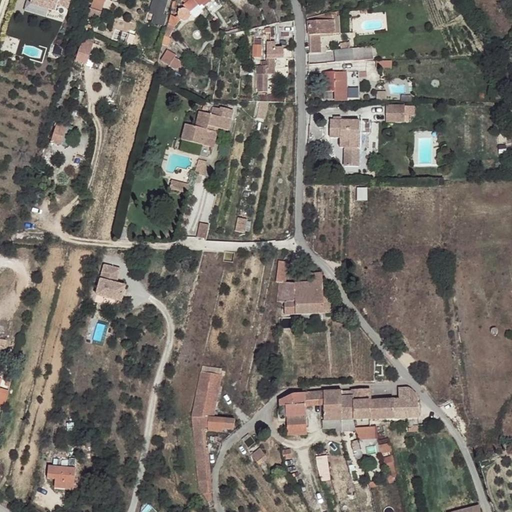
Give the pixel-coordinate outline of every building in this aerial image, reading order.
[(71,10),(70,0),(30,0),(31,10),(71,10)] [(93,0),(91,9),(100,12),(104,0),(93,0)] [(154,0),(148,21),(163,26),(170,0),(154,0)] [(187,6),(186,8),(187,11),(192,14),(200,6),(193,0),(187,6)] [(192,14),(187,11),(186,11),(184,11),(183,12),(182,13),(181,14),(181,16),(181,17),(181,18),(181,19),(183,21),(184,22),(185,22),(187,22),(189,21),(191,20),(192,17),(192,14)] [(341,13),(310,19),(309,21),(322,22),(321,35),(340,33),(341,13)] [(322,22),(309,21),(310,35),(321,35),(322,22)] [(168,28),(164,38),(166,40),(174,32),(168,28)] [(164,38),(161,45),(168,49),(172,45),(169,42),(177,34),(174,32),(166,40),(164,38)] [(321,35),(310,35),(310,52),(321,51),(321,35)] [(93,45),(82,41),(76,62),(87,64),(93,45)] [(262,63),(262,69),(268,69),(274,68),(274,60),(284,60),(282,49),(276,49),(275,44),(267,44),(267,63),(262,63)] [(261,47),(253,47),(253,58),(261,58),(261,47)] [(293,49),(282,49),(284,60),(293,60),(293,49)] [(352,49),(352,63),(360,63),(360,50),(352,49)] [(164,54),(155,64),(173,78),(177,74),(178,70),(177,68),(175,67),(171,63),(168,61),(170,58),(167,55),(164,54)] [(362,73),(349,74),(350,99),(364,98),(362,73)] [(337,75),(326,75),(327,95),(338,95),(338,100),(350,99),(349,74),(337,75)] [(388,106),(388,123),(406,124),(407,107),(388,106)] [(215,109),(213,117),(234,121),(236,111),(224,108),(223,111),(215,109)] [(268,113),(260,112),(258,120),(266,122),(268,113)] [(188,126),(183,141),(205,146),(207,140),(217,142),(219,136),(215,133),(207,130),(208,125),(211,116),(200,113),(195,127),(188,126)] [(213,117),(211,116),(208,125),(218,127),(232,130),(234,121),(213,117)] [(336,121),(331,121),(331,138),(341,139),(341,148),(346,149),(346,166),(360,167),(361,132),(362,122),(344,121),(344,117),(336,117),(336,121)] [(362,122),(361,132),(371,133),(371,122),(362,121),(362,122)] [(67,126),(57,122),(51,143),(61,146),(67,126)] [(208,125),(207,130),(215,133),(218,127),(208,125)] [(208,164),(200,162),(197,176),(204,177),(208,164)] [(190,188),(173,184),(172,191),(188,195),(190,188)] [(248,222),(239,221),(236,234),(245,235),(248,222)] [(289,264),(284,263),(281,284),(286,284),(289,264)] [(122,271),(106,266),(98,296),(123,303),(127,288),(118,285),(113,284),(115,278),(120,279),(122,271)] [(286,284),(281,284),(279,304),(285,304),(286,316),(332,315),(331,297),(324,296),(323,276),(309,276),(309,273),(296,273),(295,285),(286,284)] [(225,367),(204,363),(203,373),(223,377),(225,367)] [(203,373),(198,392),(219,396),(223,377),(203,373)] [(413,390),(400,391),(401,402),(419,399),(420,398),(413,390)] [(371,391),(353,392),(353,395),(354,404),(371,403),(371,391)] [(198,392),(194,418),(215,419),(219,396),(198,392)] [(343,393),(306,395),(307,404),(325,402),(325,422),(354,421),(354,404),(353,395),(343,394),(343,393)] [(295,396),(281,402),(282,420),(288,420),(288,437),(309,437),(308,408),(307,404),(306,395),(295,396)] [(401,402),(394,402),(395,419),(407,419),(421,418),(419,399),(401,402)] [(394,402),(381,403),(382,420),(389,420),(395,419),(394,402)] [(371,403),(354,404),(354,421),(372,420),(371,403)] [(381,403),(371,403),(372,420),(378,421),(382,420),(381,403)] [(215,419),(194,418),(198,483),(207,497),(211,495),(208,492),(204,428),(235,431),(236,422),(215,419)] [(421,418),(407,419),(407,427),(419,426),(421,426),(421,418)] [(356,440),(376,439),(376,426),(356,427),(356,440)] [(387,427),(379,428),(380,437),(387,437),(387,427)] [(353,444),(355,453),(362,451),(359,442),(353,444)] [(261,449),(253,456),(258,463),(267,457),(261,449)] [(292,452),(283,453),(284,461),(293,460),(292,452)] [(383,461),(384,467),(394,465),(393,458),(383,461)] [(76,469),(48,467),(47,479),(56,480),(56,488),(75,489),(76,469)]
